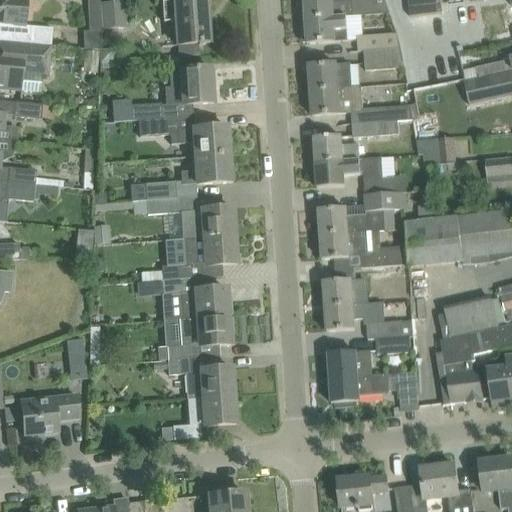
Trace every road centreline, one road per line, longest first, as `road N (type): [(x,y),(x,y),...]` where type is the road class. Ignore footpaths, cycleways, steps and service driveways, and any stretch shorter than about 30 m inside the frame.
road 1 (residential): [(298,453),(267,0)]
road 2 (residential): [(0,487),(298,453)]
road 3 (residential): [(298,453),(511,426)]
